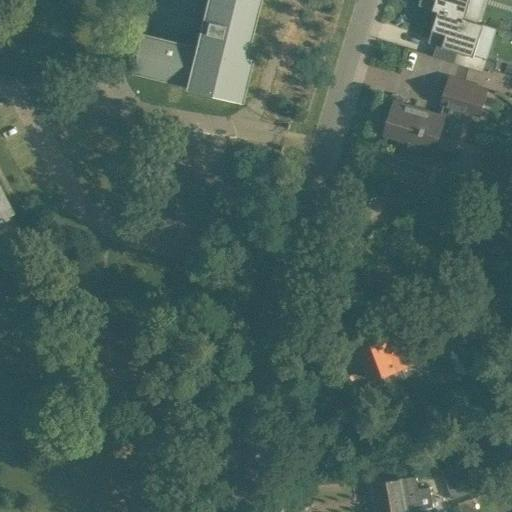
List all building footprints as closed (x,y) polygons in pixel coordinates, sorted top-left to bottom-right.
[(131,71),(171,80),(186,84),(185,86),(240,99),(250,58),(244,56),(257,0),(206,0),(195,46),(141,33),(131,71)] [(420,0),(419,4),(439,10),(465,18),(470,0),(420,0)] [(487,59),(474,55),(484,24),(478,22),(465,18),(439,10),(429,41),(437,44),(458,50),(454,62),(475,69),(484,71),(485,66),(487,59)] [(498,61),(488,58),(487,59),(485,66),(495,69),(498,61)] [(444,74),(438,103),(480,111),(486,83),(444,74)] [(445,116),(396,100),(386,132),(405,138),(404,144),(452,159),(458,140),(439,134),(445,116)] [(208,230),(222,175),(167,161),(153,216),(208,230)] [(0,222),(9,218),(6,213),(11,210),(0,188),(0,222)] [(474,294),(495,341),(511,333),(511,311),(499,284),(498,285),(492,273),(471,283),(476,293),(474,294)] [(404,331),(378,342),(360,349),(371,379),(383,374),(387,384),(406,377),(402,366),(416,361),(404,331)] [(466,494),(455,464),(442,469),(454,499),(466,494)] [(419,488),(417,475),(374,483),(379,511),(407,511),(408,511),(435,506),(431,486),(419,488)] [(461,511),(478,511),(473,497),(458,502),(461,511)]
